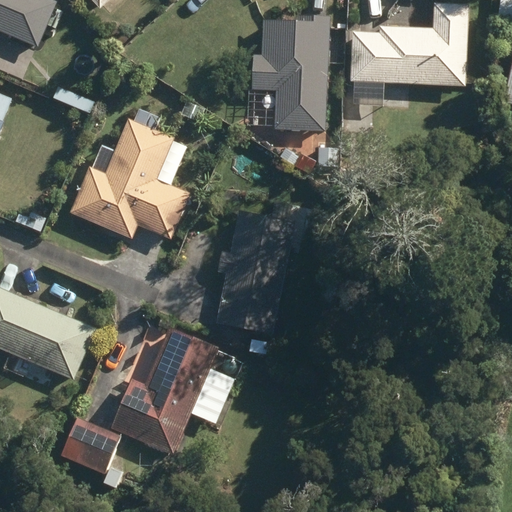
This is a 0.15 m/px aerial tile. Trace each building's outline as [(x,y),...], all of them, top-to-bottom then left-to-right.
[(0,0),(0,32),(38,49),(56,4),(47,0),(0,0)] [(89,0),(101,12),(113,0),(89,0)] [(511,24),(511,0),(498,0),(496,24),(511,24)] [(352,100),(381,102),(382,85),(466,90),(470,7),(434,5),(433,31),(381,29),(381,36),(354,34),(351,84),(353,84),(352,100)] [(275,132),(326,133),(330,19),(297,18),(297,25),(264,23),(262,59),(254,59),(253,91),(276,93),(275,132)] [(180,116),(200,124),(205,111),(185,104),(180,116)] [(138,228),(171,242),(190,196),(157,182),(174,141),(128,123),(115,154),(103,149),(94,172),(90,170),(70,214),(133,240),(138,228)] [(318,171),(332,171),(333,150),(318,149),(318,171)] [(280,159),(309,178),(316,166),(301,157),(300,159),(286,150),(280,159)] [(0,182),(8,164),(0,160),(0,182)] [(220,327),(274,337),(294,224),(290,224),(293,207),(278,204),(274,220),(242,215),(233,258),(223,256),(220,274),(230,276),(220,327)] [(27,228),(43,236),(50,222),(34,214),(27,228)] [(0,350),(74,381),(96,331),(0,290),(0,350)] [(144,456),(157,463),(162,451),(173,456),(218,351),(170,331),(145,388),(139,386),(132,383),(112,430),(149,445),(144,456)] [(250,353),(267,357),(269,346),(253,342),(250,353)] [(117,439),(72,420),(55,461),(100,480),(117,439)]
